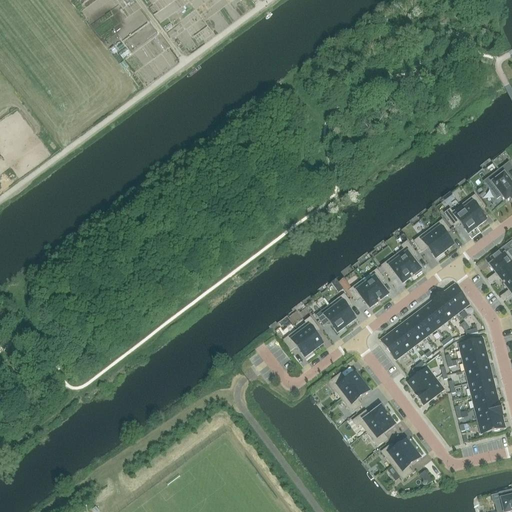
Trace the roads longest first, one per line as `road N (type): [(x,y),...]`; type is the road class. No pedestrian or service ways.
road 1 (residential): [(511,451),(450,466),(355,340)]
road 2 (residential): [(511,397),(494,325),(452,266)]
road 3 (residential): [(260,347),(291,385),(355,340)]
road 4 (residential): [(355,340),(452,266)]
